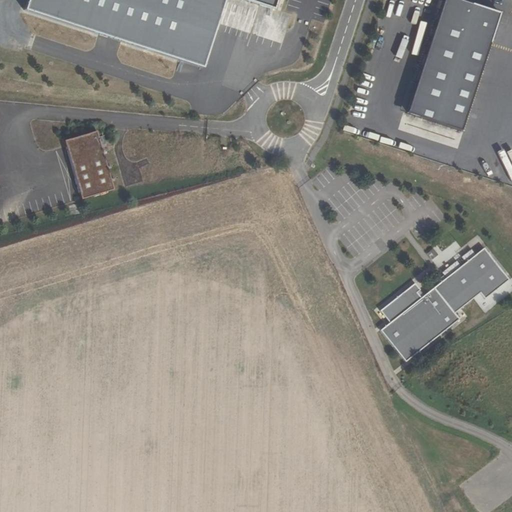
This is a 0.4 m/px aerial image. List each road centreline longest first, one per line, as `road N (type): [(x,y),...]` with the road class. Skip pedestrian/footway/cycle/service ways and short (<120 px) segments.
road 1 (unknown): [(492,128),(441,137),(397,131),(385,94),(389,38)]
road 2 (unclassified): [(308,102),(284,90),(268,96),(257,128),(267,142),(292,147),(308,137),(314,119)]
